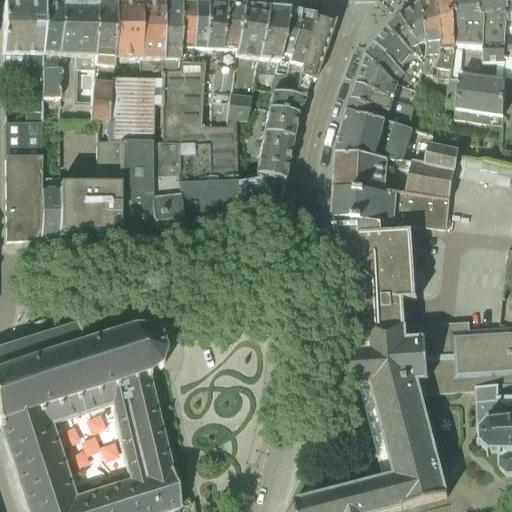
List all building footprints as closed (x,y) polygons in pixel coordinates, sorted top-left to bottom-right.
[(434,71),(438,72),(442,49),(436,0),(434,0),(420,4),(428,46),(423,68),(421,76),(433,78),(434,71)] [(438,72),(451,73),(453,64),(454,50),(452,0),(436,0),(442,49),(438,72)] [(452,0),(454,50),(485,52),(486,0),(452,0)] [(507,34),(507,27),(508,0),(486,0),(485,52),(485,66),(505,67),(505,66),(507,34)] [(419,48),(423,68),(428,46),(420,4),(402,19),(419,48)] [(40,129),(41,103),(44,6),(3,5),(1,58),(2,76),(24,77),(23,115),(24,115),(24,127),(40,129)] [(41,103),(58,104),(61,6),(44,6),(41,103)] [(88,124),(90,102),(77,101),(78,72),(92,73),(96,7),(61,6),(58,104),(57,123),(88,124)] [(152,108),(162,109),(160,77),(160,65),(161,6),(139,7),(139,84),(122,83),(110,83),(109,127),(108,144),(123,145),(149,146),(152,147),(152,108)] [(160,65),(177,65),(179,6),(161,6),(160,65)] [(199,130),(201,105),(205,67),(200,66),(190,65),(192,7),(179,6),(177,65),(176,73),(190,76),(189,131),(199,130)] [(109,127),(110,83),(111,73),(111,71),(112,71),(113,64),(114,7),(96,7),(92,73),(90,102),(88,124),(98,124),(98,126),(109,127)] [(124,65),(122,83),(139,84),(139,7),(114,7),(113,64),(124,65)] [(190,65),(200,66),(202,7),(192,7),(190,65)] [(201,105),(210,106),(213,69),(218,69),(225,8),(202,7),(200,66),(205,67),(201,105)] [(245,126),(252,95),(231,94),(242,10),(225,8),(218,69),(213,69),(210,106),(209,130),(235,124),(245,126)] [(252,95),(253,92),(266,12),(242,10),(231,94),(252,95)] [(282,98),(286,79),(275,78),(286,14),(266,12),(253,92),(270,95),(282,98)] [(275,78),(286,79),(298,15),(286,14),(275,78)] [(292,97),(312,18),(310,18),(298,15),(286,79),(282,98),(291,100),(292,97)] [(312,18),(292,97),(303,100),(309,85),(312,86),(333,25),(312,18)] [(388,30),(423,68),(419,48),(402,19),(388,30)] [(421,76),(423,68),(388,30),(375,45),(400,76),(419,85),(421,76)] [(415,96),(419,85),(400,76),(375,45),(367,59),(390,84),(415,96)] [(412,109),(415,96),(390,84),(367,59),(357,87),(412,109)] [(241,226),(236,185),(236,184),(214,185),(214,180),(236,179),(235,124),(209,130),(199,130),(189,131),(190,76),(176,73),(169,72),(169,76),(160,77),(162,109),(162,147),(175,147),(180,236),(241,226)] [(458,81),(457,84),(455,113),(454,121),(486,125),(487,118),(503,119),(503,86),(458,81)] [(444,111),(455,113),(457,84),(450,83),(448,82),(444,111)] [(414,110),(412,109),(357,87),(349,111),(409,131),(414,110)] [(286,168),(290,142),(295,119),(303,100),(292,97),(291,100),(282,98),(270,95),(265,113),(266,114),(253,178),(254,178),(254,183),(266,180),(282,182),(286,168)] [(345,126),(409,147),(413,132),(409,131),(349,111),(345,126)] [(404,164),(409,147),(345,126),(337,156),(404,164)] [(40,196),(40,192),(40,183),(40,170),(40,129),(24,127),(3,127),(4,171),(5,197),(40,196)] [(57,242),(118,240),(123,145),(108,144),(98,144),(98,176),(57,176),(57,183),(57,193),(57,242)] [(118,240),(154,240),(150,208),(149,146),(123,145),(118,240)] [(154,240),(180,236),(175,147),(162,147),(152,147),(149,146),(150,208),(154,240)] [(458,158),(459,153),(429,146),(425,167),(456,173),(458,158)] [(334,190),(407,197),(413,165),(404,164),(337,156),(334,190)] [(425,167),(413,165),(407,197),(451,201),(456,173),(425,167)] [(236,185),(241,226),(274,221),(282,182),(266,180),(254,183),(236,185)] [(39,243),(57,242),(57,193),(57,183),(40,183),(40,192),(40,196),(39,243)] [(334,221),(382,226),(447,232),(451,201),(407,197),(334,190),(332,221),(334,221)] [(5,246),(39,243),(40,196),(5,197),(5,246)] [(402,511),(403,511),(448,499),(447,496),(448,496),(423,398),(475,395),(476,402),(476,447),(477,447),(486,456),(501,456),(498,459),(498,471),(506,478),(511,478),(511,330),(470,333),(470,325),(441,326),(441,325),(406,327),(406,330),(405,330),(403,302),(417,301),(417,300),(415,300),(411,235),(383,236),(382,226),(334,221),(334,229),(333,229),(333,231),(337,231),(347,278),(355,314),(368,314),(369,332),(366,333),(365,334),(363,335),(363,336),(362,337),(361,338),(361,340),(361,342),(363,354),(345,355),(347,389),(360,389),(384,481),(294,505),(295,511),(402,511)] [(174,511),(179,511),(148,381),(148,380),(147,375),(155,369),(157,367),(157,366),(161,356),(161,352),(158,342),(155,338),(147,333),(142,331),(133,331),(128,333),(119,336),(114,337),(101,341),(96,343),(82,348),(76,330),(74,327),(55,334),(52,335),(45,337),(37,340),(33,341),(19,346),(15,347),(0,352),(0,435),(25,511),(174,511)]
